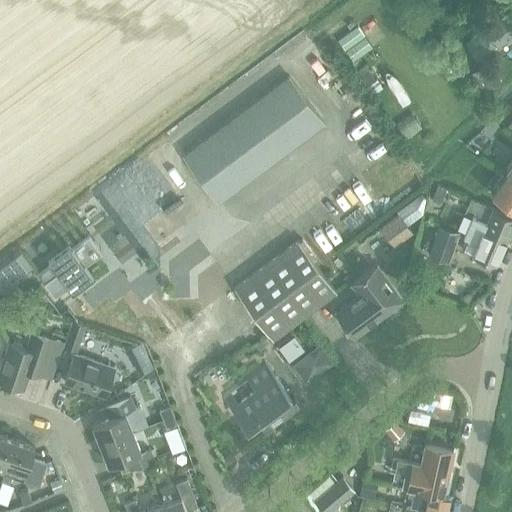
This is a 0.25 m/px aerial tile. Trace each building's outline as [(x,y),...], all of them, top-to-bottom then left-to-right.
[(511,12),(469,40),(479,56),(511,36),(511,12)] [(357,25),(338,38),(346,49),(365,35),(357,25)] [(365,35),(346,49),(353,59),(372,45),(365,35)] [(479,66),(470,72),(479,86),(488,81),(479,66)] [(184,154),(218,200),(324,121),(290,76),(184,154)] [(491,193),(511,208),(511,177),(506,173),(491,193)] [(485,234),(505,242),(511,226),(511,216),(471,199),(466,208),(478,213),(476,218),(490,224),(485,234)] [(399,213),(380,227),(394,246),(413,232),(406,222),(410,219),(404,212),(400,215),(399,213)] [(464,250),(482,258),(496,264),(505,242),(485,234),(490,224),(476,218),(472,216),(463,237),(469,240),(464,250)] [(440,225),(429,254),(447,261),(458,232),(440,225)] [(57,270),(43,281),(54,296),(68,286),(74,293),(95,278),(85,265),(103,251),(89,233),(71,246),(69,243),(48,258),(50,262),(57,270)] [(273,338),(337,290),(298,239),(234,287),(273,338)] [(335,311),(354,337),(355,336),(354,335),(401,300),(376,265),(377,264),(376,263),(351,282),(352,283),(353,282),(362,294),(337,312),(336,311),(335,311)] [(2,266),(0,267),(0,290),(9,293),(18,286),(14,281),(2,266)] [(77,349),(86,324),(73,320),(64,345),(76,349),(77,349)] [(41,374),(53,338),(31,330),(25,347),(9,342),(6,351),(0,368),(0,379),(24,387),(30,370),(41,374)] [(288,359),(302,348),(294,337),(280,347),(288,359)] [(320,342),(301,356),(315,375),(333,361),(320,342)] [(105,395),(114,366),(74,353),(65,382),(105,395)] [(265,428),(299,402),(296,397),(293,399),(266,362),(246,377),(255,390),(237,403),(252,423),(261,417),(264,421),(261,423),(265,428)] [(449,407),(452,394),(433,390),(430,403),(449,407)] [(161,400),(164,408),(159,409),(163,419),(174,415),(171,405),(170,405),(165,394),(158,397),(159,401),(161,400)] [(93,423),(101,444),(133,431),(148,425),(140,405),(135,407),(131,395),(105,405),(109,416),(93,423)] [(178,425),(174,415),(163,419),(167,429),(178,425)] [(395,421),(384,430),(393,441),(404,431),(395,421)] [(141,451),(133,431),(101,444),(109,464),(126,458),(130,469),(145,463),(155,459),(150,448),(141,451)] [(0,434),(0,471),(4,472),(1,481),(8,483),(22,441),(0,434)] [(22,441),(8,483),(9,484),(13,475),(35,483),(40,470),(41,465),(30,461),(35,446),(22,441)] [(401,484),(410,487),(442,494),(453,450),(424,443),(420,462),(396,457),(394,467),(409,471),(408,474),(403,473),(401,484)] [(56,469),(48,473),(52,481),(60,478),(56,469)] [(316,499),(326,511),(354,489),(343,476),(316,499)] [(364,476),(359,494),(373,497),(377,479),(364,476)] [(52,481),(51,482),(54,491),(64,488),(62,484),(60,478),(52,481)] [(161,503),(164,511),(188,511),(187,510),(198,506),(187,478),(176,482),(181,496),(161,503)] [(412,496),(410,504),(410,505),(410,506),(435,511),(446,511),(450,496),(442,494),(410,487),(408,495),(412,496)] [(24,504),(32,500),(28,489),(19,493),(24,504)] [(164,511),(161,503),(141,511),(136,498),(124,502),(128,511),(164,511)]
